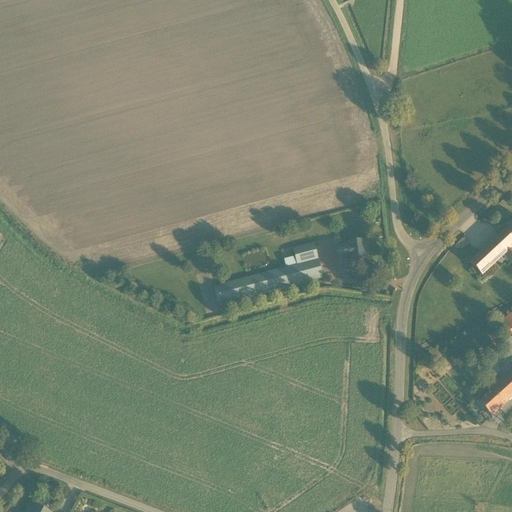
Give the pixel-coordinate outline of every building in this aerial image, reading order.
[(511,223),(470,263),(482,276),(504,256),(511,264),(511,223)] [(337,247),(339,263),(366,259),(364,242),(349,244),(349,245),(337,247)] [(292,249),(297,266),(214,288),(219,306),(323,278),(314,244),(292,249)] [(511,311),(499,320),(511,338),(511,337),(511,311)] [(489,393),(479,403),(491,417),(511,398),(511,373),(507,378),(504,375),(487,390),(489,393)] [(47,511),(30,503),(25,511),(47,511)]
